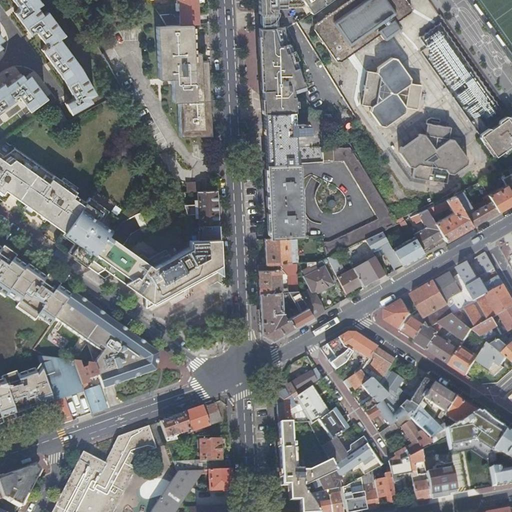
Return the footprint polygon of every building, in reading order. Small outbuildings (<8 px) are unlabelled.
[(37,0),(11,0),(14,3),(11,6),(15,12),(14,13),(29,35),(31,34),(37,41),(40,38),(45,45),(43,46),(44,47),(43,47),(44,48),(41,50),(49,62),(46,65),(52,72),(56,70),(62,79),(69,91),(65,93),(70,100),(64,104),(70,114),(89,102),(88,99),(94,95),(79,68),(58,39),(63,36),(46,12),(43,14),(38,6),(40,4),(37,0)] [(191,25),(198,24),(196,0),(177,0),(178,1),(176,1),(176,4),(178,4),(178,11),(177,11),(177,14),(178,14),(179,16),(174,16),(174,15),(159,17),(165,27),(191,25)] [(275,8),(287,8),(282,0),(256,0),(257,14),(260,14),(260,18),(260,25),(262,25),(264,25),(266,25),(268,24),(270,23),(272,22),(273,20),(274,19),(275,17),(275,15),(275,13),(275,8)] [(282,0),(287,8),(301,7),(304,5),(310,14),(329,0),(282,0)] [(350,0),(315,25),(314,29),(337,61),(342,62),(380,34),(383,39),(384,39),(384,40),(386,40),(387,40),(400,30),(400,29),(400,28),(397,23),(411,13),(412,8),(406,0),(350,0)] [(496,108),(439,24),(417,38),(474,123),(496,108)] [(192,54),(191,25),(165,27),(155,28),(158,79),(170,78),(171,102),(177,102),(178,137),(209,136),(206,61),(199,62),(198,54),(192,54)] [(258,33),(260,61),(293,59),(288,45),(284,45),(283,28),(258,29),(258,33)] [(376,103),(370,107),(369,112),(379,126),(384,127),(404,113),(405,108),(405,106),(396,93),(409,84),(409,79),(395,59),(390,58),(376,68),(376,73),(380,77),(376,103)] [(261,80),(261,89),(303,87),(301,81),(300,81),(298,73),(295,61),(294,61),(293,59),(260,61),(261,80)] [(380,77),(376,73),(366,72),(360,105),(370,107),(376,103),(380,77)] [(0,115),(5,112),(3,109),(14,101),(15,102),(20,99),(29,111),(45,99),(28,76),(23,79),(20,74),(4,86),(2,83),(0,84),(0,115)] [(405,106),(405,108),(416,110),(420,86),(409,84),(396,93),(405,106)] [(262,103),(262,113),(293,112),(294,112),(293,102),(293,96),(291,96),(291,93),(304,89),(303,87),(261,89),(262,103)] [(45,99),(29,112),(33,117),(49,105),(45,99)] [(60,125),(66,121),(55,102),(49,106),(60,125)] [(264,143),(265,165),(295,164),(294,142),(294,135),(308,134),(307,125),(302,125),(302,124),(293,124),(293,118),(293,112),(262,113),(264,143)] [(511,127),(506,119),(480,137),(495,158),(502,152),(503,154),(511,147),(511,127)] [(422,124),(420,136),(430,150),(443,140),(446,141),(448,128),(422,124)] [(395,149),(394,154),(404,168),(409,169),(413,166),(440,170),(443,174),(445,175),(448,175),(462,165),(462,160),(448,141),(446,141),(443,140),(430,150),(420,136),(414,135),(395,149)] [(329,242),(321,243),(325,258),(326,258),(333,255),(342,250),(363,240),(381,231),(396,224),(394,221),(350,147),(319,148),(321,161),(331,161),(331,162),(343,161),(377,219),(329,242)] [(0,190),(1,189),(8,194),(25,205),(31,210),(38,215),(41,210),(50,216),(69,189),(53,177),(14,150),(3,159),(0,156),(0,190)] [(267,220),(268,240),(295,238),(303,238),(303,235),(302,235),(299,169),(298,164),(295,164),(265,165),(265,171),(265,173),(267,220)] [(413,166),(409,169),(407,178),(444,185),(445,175),(443,174),(440,170),(413,166)] [(511,188),(511,173),(504,179),(502,176),(499,178),(504,186),(507,191),(511,188)] [(44,219),(63,233),(82,206),(72,198),(74,195),(76,193),(74,191),(60,182),(53,176),(53,177),(69,189),(50,216),(41,210),(38,215),(44,219)] [(63,179),(60,182),(74,191),(77,188),(63,179)] [(511,199),(507,191),(504,186),(486,196),(490,202),(496,212),(511,202),(511,199)] [(2,202),(8,194),(1,189),(0,190),(0,200),(1,201),(2,202)] [(198,227),(218,226),(217,209),(216,191),(196,193),(196,201),(197,219),(198,227)] [(496,212),(490,202),(468,215),(463,207),(466,205),(459,193),(454,195),(452,196),(470,227),(496,212)] [(184,204),(192,204),(191,194),(184,194),(184,204)] [(82,206),(85,203),(74,195),(72,198),(82,206)] [(458,234),(470,227),(452,196),(425,209),(430,217),(448,208),(452,213),(434,224),(442,238),(444,242),(458,234)] [(95,208),(98,205),(88,198),(86,201),(95,208)] [(81,258),(88,263),(107,236),(119,220),(98,205),(95,208),(86,201),(85,203),(82,206),(63,233),(75,241),(67,254),(72,258),(74,255),(79,258),(77,261),(78,262),(81,258)] [(182,205),(185,215),(193,215),(194,219),(197,219),(196,201),(193,204),(182,205)] [(421,250),(442,238),(434,224),(430,217),(425,209),(416,214),(424,229),(412,235),(421,250)] [(407,218),(403,221),(408,230),(412,227),(407,218)] [(192,240),(218,239),(218,233),(218,226),(198,227),(198,232),(190,233),(192,240)] [(394,271),(401,267),(391,249),(381,231),(363,240),(369,248),(370,251),(379,246),(394,271)] [(421,250),(412,235),(411,236),(412,237),(391,249),(401,267),(412,260),(423,254),(421,250)] [(220,275),(219,259),(218,239),(192,240),(189,241),(189,247),(152,268),(122,247),(111,239),(107,236),(88,263),(85,267),(91,271),(100,278),(103,280),(110,275),(142,299),(150,303),(150,304),(169,293),(172,295),(179,291),(178,288),(193,280),(211,269),(214,272),(220,275)] [(263,240),(264,265),(279,265),(289,264),(288,242),(291,244),(295,244),(295,238),(268,240),(263,240)] [(363,240),(342,250),(346,259),(369,248),(363,240)] [(4,248),(2,250),(14,259),(16,257),(9,252),(4,248)] [(59,288),(46,279),(45,281),(26,267),(26,268),(24,270),(12,262),(14,259),(2,250),(2,251),(0,253),(0,291),(7,297),(8,294),(20,303),(18,305),(17,307),(36,320),(37,318),(38,316),(51,324),(54,320),(69,299),(56,291),(58,288),(59,288)] [(485,254),(477,258),(487,274),(494,269),(485,254)] [(344,294),(359,285),(351,270),(343,274),(333,255),(326,258),(344,294)] [(360,287),(382,273),(373,257),(354,268),(352,265),(350,266),(351,268),(351,269),(351,270),(359,285),(360,287)] [(78,262),(85,267),(88,263),(81,258),(78,262)] [(26,268),(14,259),(12,262),(24,270),(26,268)] [(476,279),(468,264),(456,270),(467,288),(477,282),(476,280),(479,278),(476,279)] [(46,279),(46,278),(28,265),(26,267),(45,281),(46,279)] [(257,279),(258,294),(281,293),(279,265),(264,265),(257,266),(257,279)] [(308,290),(298,295),(311,318),(323,311),(314,294),(333,284),(323,265),(316,269),(315,266),(306,271),(305,269),(300,272),(302,276),(301,276),(308,290)] [(446,276),(434,283),(446,303),(462,293),(451,273),(446,276)] [(53,280),(48,276),(46,278),(46,279),(59,288),(60,285),(53,280)] [(477,282),(467,288),(475,302),(504,286),(499,278),(484,286),(481,280),(480,281),(479,278),(476,280),(477,282)] [(446,303),(434,283),(424,289),(411,296),(420,313),(424,319),(447,306),(446,303)] [(475,302),(475,303),(453,315),(472,331),(493,319),(497,317),(511,307),(511,300),(510,296),(504,286),(475,302)] [(70,296),(58,288),(56,291),(69,299),(70,296)] [(271,341),(296,327),(311,318),(298,295),(297,292),(281,293),(258,294),(259,310),(260,335),(266,338),(271,341)] [(7,297),(18,305),(20,303),(8,294),(7,297)] [(87,304),(72,294),(70,296),(69,299),(54,320),(79,337),(97,311),(87,304)] [(409,318),(412,316),(402,301),(385,311),(385,321),(391,325),(400,331),(409,318)] [(34,323),(36,320),(17,307),(15,309),(34,323)] [(511,307),(497,317),(498,319),(501,317),(510,332),(511,330),(511,307)] [(117,325),(97,311),(79,337),(101,353),(93,363),(93,365),(114,367),(115,367),(136,338),(117,325)] [(424,319),(420,313),(416,315),(421,323),(425,326),(427,324),(424,319)] [(453,315),(439,324),(461,339),(457,345),(461,348),(462,347),(472,331),(453,315)] [(49,327),(51,324),(38,316),(37,318),(49,327)] [(493,319),(472,331),(480,337),(498,327),(493,319)] [(416,340),(424,327),(413,320),(403,332),(416,340)] [(429,329),(427,324),(425,326),(424,327),(416,340),(414,343),(432,355),(449,366),(459,351),(450,345),(451,343),(449,341),(447,343),(436,336),(438,334),(431,329),(429,329)] [(354,352),(368,360),(376,348),(354,333),(347,333),(334,341),(325,346),(334,358),(328,361),(335,371),(345,364),(353,354),(354,352)] [(507,337),(491,346),(510,362),(511,363),(511,344),(511,345),(511,346),(511,347),(510,349),(503,343),(508,340),(507,337)] [(143,344),(136,338),(115,367),(114,367),(120,384),(154,371),(155,366),(156,359),(157,354),(143,344)] [(491,346),(488,344),(478,358),(477,361),(483,365),(481,367),(492,374),(496,371),(502,366),(501,363),(505,361),(509,364),(510,362),(491,346)] [(478,358),(462,347),(461,348),(459,351),(449,366),(458,371),(466,377),(477,361),(478,358)] [(385,353),(376,348),(368,360),(361,370),(364,372),(366,368),(382,379),(394,360),(385,353)] [(72,362),(62,361),(37,358),(40,366),(51,399),(52,402),(54,407),(60,426),(71,422),(62,399),(83,392),(81,386),(72,362)] [(97,376),(93,365),(86,364),(85,369),(83,370),(83,368),(80,368),(79,363),(72,362),(81,386),(88,383),(87,380),(97,376)] [(114,367),(93,365),(97,376),(102,390),(113,386),(120,384),(114,367)] [(51,399),(40,366),(35,374),(18,380),(17,378),(16,377),(2,382),(2,383),(3,385),(0,386),(0,423),(1,423),(0,421),(0,420),(0,417),(13,413),(14,416),(15,418),(36,410),(35,408),(34,406),(51,399)] [(309,374),(287,386),(294,398),(310,388),(322,380),(315,369),(309,374)] [(18,380),(35,374),(34,371),(17,378),(18,380)] [(358,371),(343,383),(347,390),(351,387),(354,391),(360,387),(364,384),(368,381),(366,379),(364,380),(358,371)] [(383,386),(397,396),(406,383),(392,373),(383,386)] [(410,419),(432,385),(422,378),(421,378),(419,381),(421,383),(409,402),(399,395),(394,403),(400,409),(406,415),(410,419)] [(364,384),(360,387),(373,403),(369,403),(360,409),(364,414),(389,397),(372,381),(366,386),(364,384)] [(432,385),(410,419),(421,431),(429,439),(433,436),(438,433),(429,422),(431,421),(430,420),(427,421),(420,413),(426,405),(423,403),(425,401),(433,406),(432,408),(433,409),(434,407),(441,412),(436,418),(440,420),(443,416),(444,414),(443,413),(453,398),(444,392),(432,385)] [(278,394),(289,414),(293,421),(298,419),(296,414),(293,415),(290,409),(298,405),(294,398),(287,386),(283,388),(284,391),(278,394)] [(85,392),(93,415),(104,411),(106,410),(98,387),(85,392)] [(310,388),(294,398),(298,405),(309,425),(317,420),(327,413),(310,388)] [(278,424),(290,423),(289,414),(278,394),(276,395),(278,424)] [(389,397),(364,414),(369,422),(380,415),(389,427),(391,426),(406,415),(400,409),(394,413),(388,405),(392,401),(389,397)] [(444,414),(443,416),(454,424),(461,420),(475,412),(468,408),(453,398),(443,413),(444,414)] [(52,402),(51,399),(34,406),(35,408),(52,402)] [(199,409),(183,415),(190,433),(221,422),(215,403),(199,409)] [(327,413),(317,420),(331,440),(338,436),(347,430),(333,409),(327,413)] [(37,413),(36,410),(15,418),(15,421),(37,413)] [(454,424),(443,430),(447,450),(472,449),(487,456),(490,452),(504,431),(492,423),(489,422),(475,412),(454,424)] [(166,421),(160,423),(167,443),(177,441),(176,436),(186,433),(187,435),(190,434),(190,433),(183,415),(178,416),(173,418),(166,421)] [(428,439),(429,439),(421,431),(417,434),(408,422),(400,428),(412,446),(404,450),(393,456),(394,459),(387,463),(388,467),(407,458),(411,456),(421,451),(420,449),(431,443),(428,439)] [(299,511),(317,511),(313,506),(302,489),(318,480),(335,472),(333,468),(330,462),(307,473),(301,471),(301,469),(300,469),(299,465),(295,465),(295,470),(292,469),(291,448),(293,448),(293,444),(291,444),(290,423),(278,424),(281,486),(288,486),(289,493),(292,493),(292,502),(299,502),(299,511)] [(378,434),(386,429),(382,423),(377,426),(374,423),(371,425),(378,434)] [(53,511),(52,511),(116,511),(138,468),(131,464),(135,456),(157,448),(149,426),(118,437),(105,465),(82,454),(75,467),(66,484),(53,511)] [(386,429),(378,434),(387,447),(390,445),(386,437),(395,431),(391,426),(389,427),(386,429)] [(438,433),(433,436),(434,439),(440,436),(441,440),(445,438),(443,430),(438,433)] [(511,436),(504,431),(490,452),(487,456),(488,464),(493,463),(496,459),(494,455),(499,454),(511,463),(511,469),(501,471),(501,469),(498,470),(495,468),(489,469),(493,487),(511,483),(511,436)] [(333,468),(365,446),(367,445),(362,438),(343,451),(337,442),(340,440),(338,436),(331,440),(322,447),(330,462),(333,468)] [(200,466),(193,467),(193,472),(199,472),(205,471),(230,470),(229,461),(221,461),(219,441),(199,442),(200,466)] [(356,465),(364,476),(371,472),(382,466),(373,454),(372,455),(365,446),(333,468),(335,472),(338,477),(356,465)] [(423,462),(423,459),(421,450),(421,451),(411,456),(407,458),(410,474),(411,477),(416,476),(415,467),(413,466),(412,464),(423,462)] [(456,492),(464,491),(461,452),(452,453),(456,492)] [(395,477),(410,474),(407,458),(388,467),(389,473),(392,485),(396,485),(395,477)] [(34,467),(0,478),(0,493),(2,499),(6,501),(10,492),(12,493),(9,498),(12,499),(10,503),(20,508),(38,473),(36,470),(34,467)] [(231,491),(230,470),(205,471),(205,475),(209,474),(210,492),(231,491)] [(456,494),(452,475),(451,470),(426,475),(427,482),(431,499),(444,497),(456,494)] [(150,511),(171,511),(199,472),(193,472),(177,473),(150,511)] [(340,480),(338,477),(335,472),(318,480),(324,492),(326,491),(338,489),(339,489),(337,482),(340,480)] [(377,499),(373,481),(371,472),(364,476),(360,478),(366,511),(374,510),(379,509),(377,499)] [(392,485),(389,473),(384,474),(384,479),(373,481),(377,499),(386,497),(387,505),(395,503),(393,494),(392,485)] [(360,511),(366,511),(360,478),(350,484),(344,487),(341,488),(346,511),(360,511)] [(424,500),(431,499),(427,482),(412,485),(413,490),(416,502),(424,500)] [(341,511),(338,489),(326,491),(328,503),(330,511),(341,511)] [(416,502),(413,490),(407,492),(409,503),(416,502)] [(396,506),(403,504),(401,493),(393,494),(395,503),(396,506)] [(330,511),(328,503),(313,506),(317,511),(330,511)]
